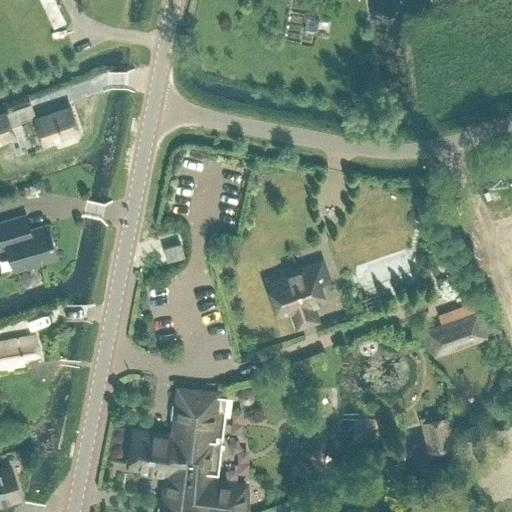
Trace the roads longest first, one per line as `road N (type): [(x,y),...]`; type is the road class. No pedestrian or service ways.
road 1 (unclassified): [(72,511),(151,106)]
road 2 (unclassified): [(151,106),(410,151),(511,120)]
road 3 (unknown): [(103,353),(183,371),(199,364),(187,291),(205,188)]
road 4 (track): [(511,299),(442,145)]
